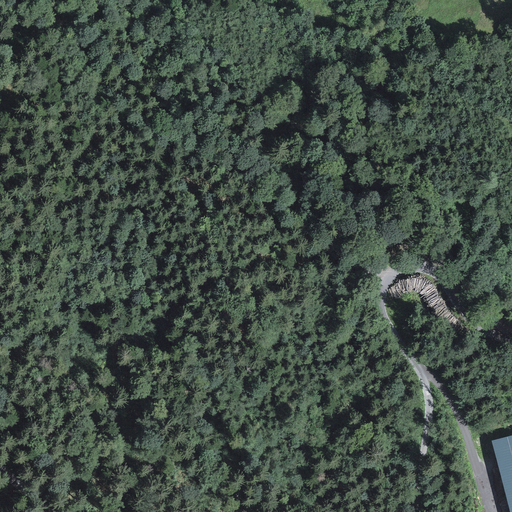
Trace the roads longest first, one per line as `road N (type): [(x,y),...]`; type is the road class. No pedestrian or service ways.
road 1 (track): [(386,277),(281,185),(155,121),(123,115)]
road 2 (track): [(417,511),(430,403),(415,362),(382,313),(386,277)]
road 3 (track): [(386,277),(398,267),(435,271),(469,315),(511,343)]
